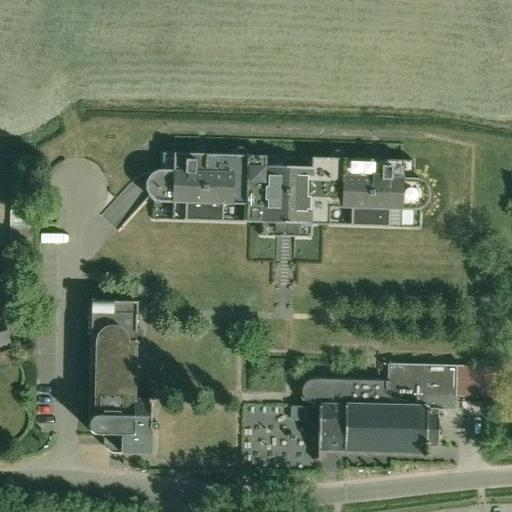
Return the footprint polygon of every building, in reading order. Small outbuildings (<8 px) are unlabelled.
[(420,229),(421,210),(423,209),(425,208),(426,207),(428,206),(430,204),(431,202),(432,200),(432,198),(433,196),(433,194),(432,192),(432,190),(431,188),(430,186),(428,185),(427,183),(425,182),(423,181),(421,180),(419,180),(417,180),(417,163),(162,153),(162,171),(160,171),(157,171),(155,172),(153,173),(151,174),(150,176),(148,177),(147,179),(146,181),(146,183),(145,186),(145,188),(146,190),(146,192),(147,194),(148,196),(149,198),(151,199),(153,201),(152,220),(261,224),(261,237),(310,239),(311,225),(420,229)] [(11,245),(34,245),(34,200),(11,200),(11,245)] [(150,400),(133,399),(134,358),(140,358),(141,330),(135,330),(135,301),(90,300),(88,424),(90,430),(93,434),(99,436),(105,435),(110,435),(120,453),(147,453),(147,456),(150,456),(150,431),(158,432),(158,424),(151,424),(151,383),(150,383),(150,400)] [(0,344),(9,342),(0,313),(0,344)] [(319,407),(318,447),(424,450),(424,455),(427,455),(427,442),(437,442),(438,416),(426,415),(427,400),(456,400),(457,366),(387,364),(387,384),(309,383),(305,387),(303,392),(305,397),(308,401),(306,406),(319,407)]
